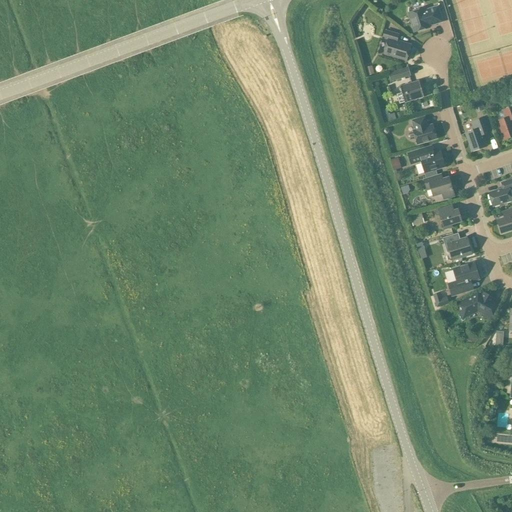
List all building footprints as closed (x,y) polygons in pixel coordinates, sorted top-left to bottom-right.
[(442,22),(438,7),(424,11),(424,9),(409,13),(414,32),(429,28),(429,26),(442,22)] [(406,61),(411,45),(397,41),(399,35),(385,31),(383,38),(388,39),(384,54),(406,61)] [(392,81),(410,76),(408,68),(390,74),(392,81)] [(405,103),(424,97),(419,81),(400,87),(402,93),(397,95),(400,104),(405,102),(405,103)] [(475,99),(478,111),(483,110),(480,98),(475,99)] [(503,140),(511,137),(511,106),(503,110),(506,118),(497,122),(503,140)] [(428,127),(425,117),(412,121),(415,130),(413,131),(417,144),(437,138),(433,125),(428,127)] [(472,151),(487,146),(483,135),(491,132),(486,118),(473,122),(475,128),(473,131),(466,133),(472,151)] [(423,156),(421,149),(408,153),(411,165),(421,162),(425,173),(445,167),(440,151),(423,156)] [(394,170),(402,167),(398,157),(391,160),(394,170)] [(439,181),(438,175),(424,179),(427,189),(431,188),(433,196),(442,193),(444,199),(454,196),(449,178),(439,181)] [(493,206),(511,200),(511,197),(510,190),(511,189),(511,179),(501,183),(503,189),(489,193),(493,206)] [(450,212),(448,206),(435,210),(436,216),(440,215),(444,230),(452,227),(452,225),(462,222),(458,209),(450,212)] [(501,233),(511,230),(511,209),(508,211),(509,217),(497,221),(501,233)] [(410,214),(413,225),(421,223),(418,212),(410,214)] [(457,241),(455,234),(442,238),(447,253),(449,254),(450,253),(453,260),(472,254),(467,238),(457,241)] [(418,251),(424,249),(422,242),(416,244),(418,251)] [(452,296),(473,289),(471,282),(479,279),(474,263),(453,269),(457,282),(448,284),(452,296)] [(435,304),(436,308),(449,303),(446,296),(441,298),(439,293),(432,295),(435,304)] [(493,298),(484,294),(482,297),(478,294),(457,305),(462,314),(458,315),(462,322),(471,318),(469,314),(475,311),(474,310),(477,308),(486,313),(484,317),(489,320),(497,305),(491,302),(493,298)]
